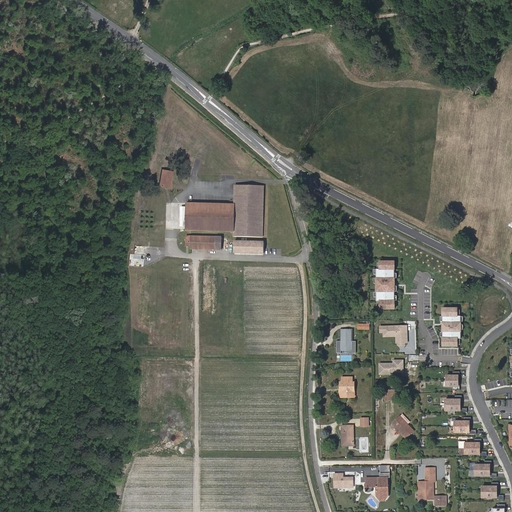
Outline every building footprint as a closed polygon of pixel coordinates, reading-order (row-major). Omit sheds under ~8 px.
[(173,172),(162,170),(160,187),(172,188),(172,185),(171,184),(173,172)] [(234,203),(187,203),(187,207),(180,207),(180,226),(185,226),(185,231),(233,232),(233,238),(265,238),(266,185),(234,185),(234,203)] [(221,236),(186,236),(186,246),(190,246),(190,249),(221,249),(221,236)] [(263,241),(232,241),(232,253),(263,254),(263,241)] [(131,264),(144,266),(144,258),(133,257),(132,262),(131,262),(131,264)] [(395,273),(395,261),(380,261),(380,263),(380,269),(378,269),(377,269),(377,274),(377,279),(377,283),(377,292),(377,297),(377,301),(378,301),(380,301),(380,307),(380,309),(395,309),(395,300),(395,296),(395,291),(397,291),(397,286),(395,286),(395,278),(395,273)] [(458,308),(443,308),(443,316),(441,316),(441,321),(443,321),(443,330),(443,335),(443,344),(458,344),(458,342),(458,339),(460,339),(461,339),(461,329),(461,325),(461,321),(461,317),(461,316),(460,316),(458,316),(458,310),(458,308)] [(409,325),(381,325),(381,332),(384,332),(384,336),(397,336),(397,344),(409,344),(409,325)] [(338,352),(342,352),(342,350),(351,350),(351,352),(355,352),(355,340),(350,340),(350,336),(352,336),(352,329),(348,329),(348,330),(346,330),(346,329),(341,330),(341,336),(343,336),(343,341),(338,341),(338,352)] [(380,372),(405,373),(406,359),(394,359),(394,362),(381,362),(380,372)] [(447,375),(447,381),(459,381),(459,375),(460,375),(460,371),(454,371),(454,375),(447,375)] [(342,382),(342,397),(351,397),(351,391),(354,391),(354,387),(354,383),(352,383),(352,378),(343,378),(343,382),(342,382)] [(459,381),(447,381),(447,386),(454,386),(454,390),(460,390),(460,386),(459,386),(459,381)] [(456,399),(446,399),(446,405),(461,405),(461,399),(462,399),(462,395),(456,395),(456,399)] [(408,422),(401,415),(393,423),(407,438),(408,436),(408,422)] [(361,417),(361,425),(369,425),(369,417),(361,417)] [(455,421),(455,427),(470,427),(470,421),(471,421),(471,417),(465,417),(465,421),(455,421)] [(342,426),(342,437),(344,436),(344,445),(354,445),(353,426),(342,426)] [(465,443),(465,448),(480,448),(480,443),(482,443),(482,439),(475,439),(475,443),(465,443)] [(476,464),(476,470),(490,470),(490,465),(492,465),(492,461),(485,461),(485,464),(476,464)] [(426,479),(435,479),(435,467),(426,467),(426,479)] [(344,474),(336,474),(336,478),(339,478),(339,481),(337,481),(337,485),(339,487),(354,488),(354,478),(344,478),(344,474)] [(378,496),(389,495),(389,477),(367,477),(367,486),(377,486),(378,496)] [(432,482),(426,482),(420,482),(419,499),(432,499),(432,482)] [(483,486),(483,492),(498,492),(498,486),(499,486),(499,482),(492,482),(492,486),(483,486)] [(435,496),(435,505),(447,504),(447,496),(435,496)]
